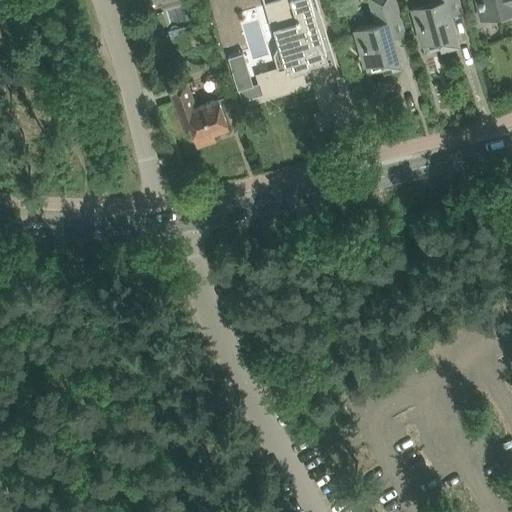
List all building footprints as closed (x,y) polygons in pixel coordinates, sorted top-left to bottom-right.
[(278,67),(256,74),(264,98),(305,85),(300,71),(308,69),(330,62),(329,58),(310,0),(275,0),(269,2),(289,67),(279,70),(278,67)] [(368,0),(375,23),(355,29),(360,47),(366,67),(377,63),(381,62),(384,70),(401,66),(393,37),(406,34),(407,34),(401,15),(397,0),(368,0)] [(432,0),(433,1),(412,7),(417,26),(423,45),(435,41),(439,40),(441,49),(458,44),(450,16),(463,12),(464,12),(460,0),(432,0)] [(487,17),(493,16),(494,20),(509,16),(508,12),(511,11),(511,0),(478,0),(479,5),(484,4),(487,17)] [(238,93),(253,88),(244,56),(228,60),(238,93)] [(228,126),(218,99),(194,107),(190,96),(191,96),(186,82),(170,88),(184,126),(190,124),(198,145),(215,138),(213,132),(228,126)]
